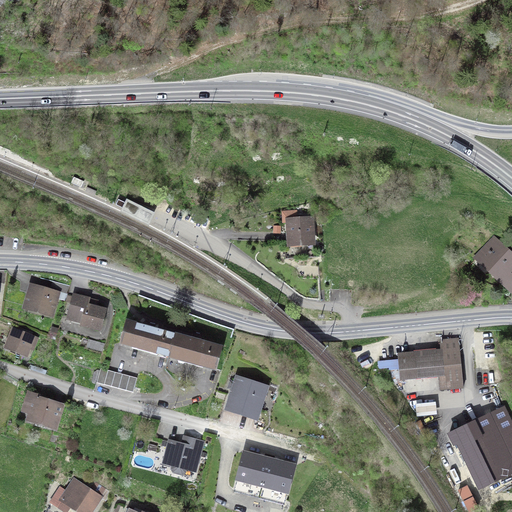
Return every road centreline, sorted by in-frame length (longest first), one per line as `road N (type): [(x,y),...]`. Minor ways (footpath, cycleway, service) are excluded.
road 1 (secondary): [(511,317),(288,332),(103,276),(0,260)]
road 2 (track): [(476,0),(401,16),(292,22),(156,73),(146,93)]
road 3 (primary): [(340,99),(268,91),(0,99)]
road 4 (residential): [(0,363),(201,427)]
road 5 (primary): [(511,178),(420,123),(340,99)]
road 6 (primary): [(511,132),(476,128),(391,97),(340,99)]
